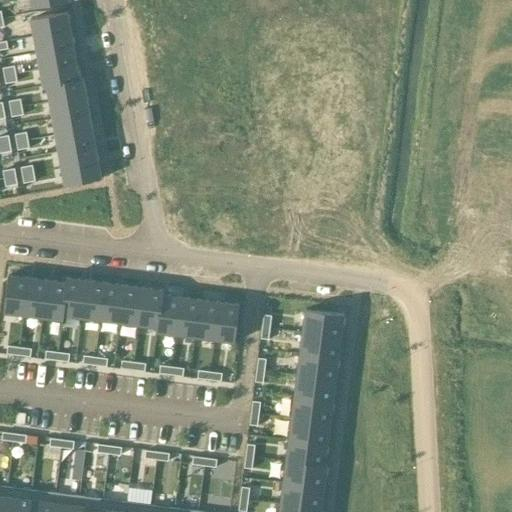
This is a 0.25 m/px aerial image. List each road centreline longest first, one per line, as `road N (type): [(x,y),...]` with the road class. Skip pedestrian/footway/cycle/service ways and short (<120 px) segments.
road 1 (residential): [(429,511),(417,308),(401,285),(159,256)]
road 2 (residential): [(113,0),(159,256)]
road 3 (residential): [(159,256),(0,234)]
